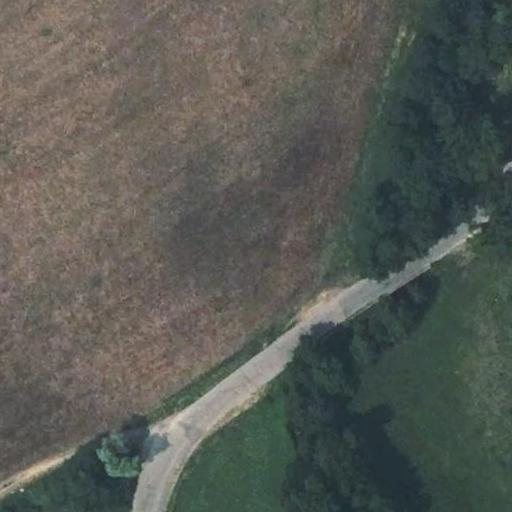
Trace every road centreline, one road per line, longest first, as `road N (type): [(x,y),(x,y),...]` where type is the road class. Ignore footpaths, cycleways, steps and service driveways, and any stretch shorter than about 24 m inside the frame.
road 1 (unclassified): [(511,176),(172,439),(137,511)]
road 2 (track): [(0,484),(98,443),(172,439)]
